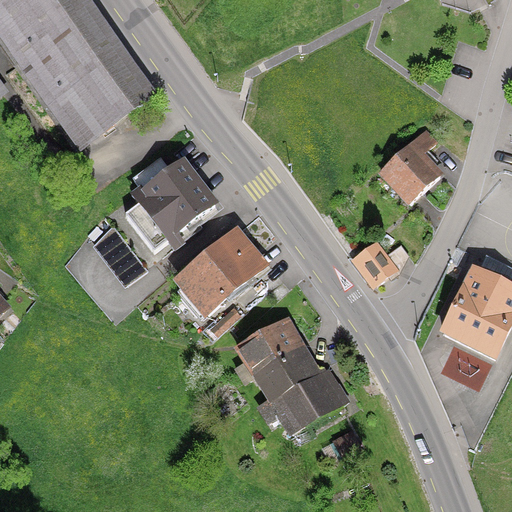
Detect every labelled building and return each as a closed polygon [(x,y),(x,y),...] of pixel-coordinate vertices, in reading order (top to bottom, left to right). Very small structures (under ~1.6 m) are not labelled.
[(0,0),(0,40),(18,66),(30,57),(91,143),(151,101),(78,0),(0,0)] [(409,208),(438,180),(419,160),(434,147),(423,135),(380,177),(409,208)] [(153,256),(213,209),(180,167),(169,176),(158,163),(132,183),(146,202),(124,219),(153,256)] [(148,273),(114,227),(93,249),(124,290),(148,273)] [(181,293),(204,320),(262,270),(234,238),(203,264),(208,270),(181,293)] [(375,289),(393,276),(374,249),(356,263),(375,289)] [(441,337),(493,363),(511,324),(511,296),(472,276),(441,337)] [(211,328),(218,337),(242,318),(235,309),(211,328)] [(255,382),(296,356),(278,327),(237,353),(255,382)] [(296,356),(255,382),(269,405),(259,411),(269,427),(279,420),(292,440),(342,408),(320,373),(310,379),(296,356)] [(341,462),(359,452),(350,437),(333,447),(341,462)]
